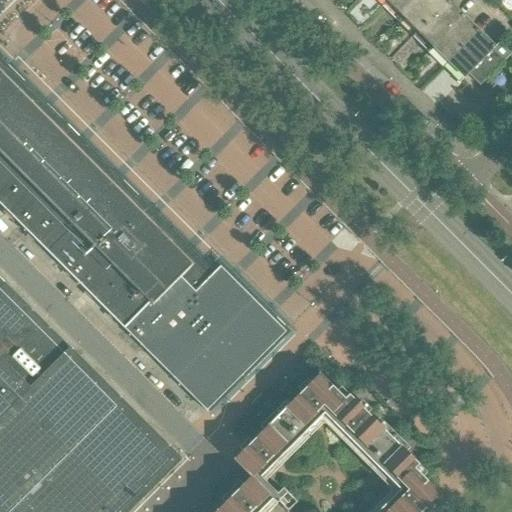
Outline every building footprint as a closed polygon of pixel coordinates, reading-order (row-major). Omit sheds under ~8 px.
[(388,0),(387,1),(403,17),(419,0),(388,0)] [(419,0),(403,17),(418,32),(448,2),(445,0),(419,0)] [(418,32),(433,48),(463,18),(448,2),(418,32)] [(433,48),(449,63),(479,33),(463,18),(433,48)] [(449,63),(463,77),(464,78),(468,75),(479,86),(504,62),(492,50),(494,48),(479,33),(449,63)] [(0,205),(26,231),(206,412),(285,333),(220,268),(210,278),(33,101),(0,68),(0,205)] [(0,511),(131,511),(183,461),(181,459),(181,460),(74,353),(0,279),(0,511)] [(422,511),(439,495),(414,470),(419,466),(349,396),(345,400),(319,375),(250,445),(233,462),(250,478),(238,491),(236,493),(232,497),(216,511),(422,511)]
